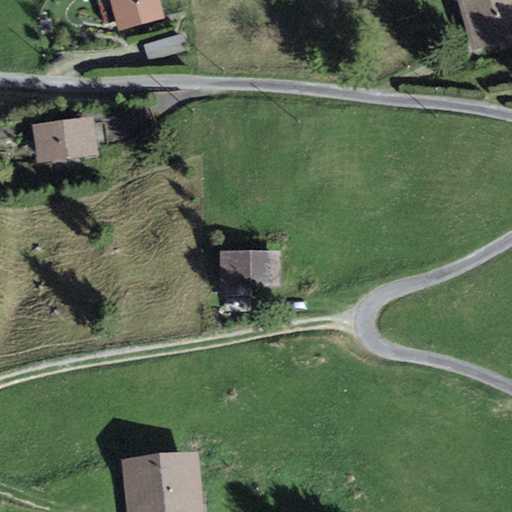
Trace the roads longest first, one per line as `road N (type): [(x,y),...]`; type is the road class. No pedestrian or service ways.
road 1 (unclassified): [(0,80),(284,86),(511,115)]
road 2 (track): [(0,384),(40,370),(365,317)]
road 3 (unclassified): [(511,242),(379,298),(363,327),(375,346),(511,387)]
road 4 (track): [(11,131),(81,113),(132,115),(191,94),(195,83)]
